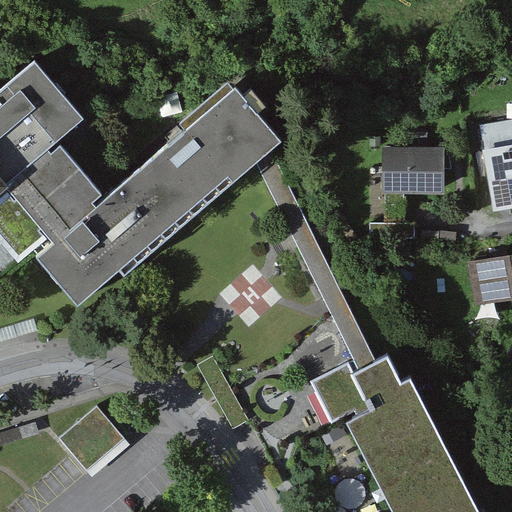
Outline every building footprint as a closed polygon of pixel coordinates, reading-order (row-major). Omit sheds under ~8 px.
[(0,190),(10,182),(15,189),(0,200),(0,233),(21,259),(52,235),(56,240),(43,250),(83,300),(255,163),(271,150),(281,142),(241,91),(108,197),(61,139),(84,121),(40,67),(0,98),(0,190)] [(511,122),(481,128),(496,216),(511,213),(511,122)] [(271,150),(255,163),(353,362),(360,377),(380,367),(271,150)] [(447,150),(384,150),(384,196),(447,197),(447,150)] [(511,258),(474,264),(480,307),(511,302),(511,258)] [(213,359),(196,368),(231,432),(248,423),(213,359)] [(481,511),(417,381),(406,387),(393,361),(380,367),(360,377),(353,362),(310,383),(331,426),(349,417),(396,511),(481,511)] [(99,410),(62,440),(91,475),(127,445),(99,410)] [(0,434),(0,448),(45,435),(41,422),(0,434)]
